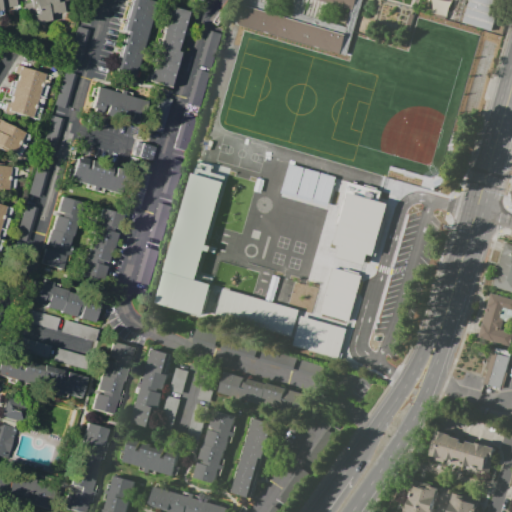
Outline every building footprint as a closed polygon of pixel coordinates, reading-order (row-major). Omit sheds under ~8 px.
[(0,0),(17,0),(19,8),(2,11),(2,15),(0,15),(0,0)] [(68,0),(71,8),(63,10),(64,12),(57,14),(57,17),(50,19),(51,20),(43,23),(35,26),(34,23),(29,25),(23,2),(30,0),(68,0)] [(136,0),(152,0),(159,2),(138,78),(116,72),(136,0)] [(362,0),(347,55),(337,53),(338,52),(240,25),(246,4),(344,32),(351,8),(322,0),(362,0)] [(445,0),(431,0),(431,13),(447,16),(452,1),(445,0)] [(459,0),(453,20),(493,33),(503,0),(459,0)] [(171,7),(186,11),(175,50),(182,52),(173,88),(151,82),(171,7)] [(406,27),(410,14),(414,15),(410,28),(406,27)] [(78,27),(88,29),(78,65),(68,62),(78,27)] [(208,30),(221,34),(211,69),(198,65),(208,30)] [(223,62),(252,70),(257,55),(228,47),(223,62)] [(252,74),(223,64),(213,95),(242,104),(252,74)] [(16,65),(50,76),(37,120),(13,113),(13,115),(3,112),(6,101),(9,102),(11,96),(7,95),(12,79),(16,81),(18,76),(16,75),(17,73),(14,72),(16,65)] [(196,70),(209,73),(199,108),(186,105),(196,70)] [(64,71),(76,74),(65,112),(53,109),(64,71)] [(99,87),(113,91),(114,88),(130,93),(130,96),(147,101),(146,104),(149,105),(145,121),(141,120),(140,124),(129,121),(131,116),(127,115),(126,120),(104,114),(106,109),(102,108),(101,113),(87,109),(93,88),(98,90),(99,87)] [(320,106),(262,91),(255,116),(314,131),(320,106)] [(158,96),(171,100),(162,134),(149,130),(158,96)] [(415,168),(445,176),(462,114),(432,106),(415,168)] [(183,114),(196,118),(186,153),(173,149),(183,114)] [(51,115),(62,119),(52,153),(41,150),(51,115)] [(0,121),(29,136),(19,157),(4,150),(3,151),(0,149),(0,121)] [(137,140),(157,147),(152,161),(132,155),(134,151),(132,150),(133,145),(135,146),(137,140)] [(170,158),(183,162),(173,196),(161,192),(170,158)] [(37,160),(49,163),(39,200),(27,197),(37,160)] [(76,163),(86,165),(85,169),(88,170),(89,166),(110,172),(109,176),(113,178),(114,173),(126,176),(121,194),(103,189),(102,192),(84,188),(86,184),(72,180),(76,163)] [(288,163),(303,167),(294,196),(279,192),(288,163)] [(0,165),(16,167),(13,191),(0,189),(0,165)] [(304,167),(319,172),(310,201),(295,197),(304,167)] [(320,172),(335,177),(327,206),(312,202),(320,172)] [(140,173),(149,176),(140,211),(130,208),(140,173)] [(153,307),(193,174),(223,183),(194,279),(212,284),(201,321),(153,307)] [(350,192),(388,203),(373,253),(367,252),(363,263),(336,255),(339,247),(334,245),(350,192)] [(61,196),(85,203),(77,229),(74,228),(72,238),(70,237),(68,244),(72,245),(67,262),(63,261),(61,270),(39,263),(50,229),(61,196)] [(259,197),(250,226),(317,245),(325,216),(259,197)] [(157,203),(167,205),(157,241),(147,238),(157,203)] [(0,204),(12,208),(0,246),(0,204)] [(25,204),(34,207),(25,242),(15,239),(25,204)] [(101,208),(122,214),(117,229),(113,228),(111,232),(116,233),(107,263),(101,261),(99,265),(105,267),(101,280),(81,274),(84,265),(81,264),(85,250),(88,251),(93,233),(91,232),(96,217),(98,217),(101,208)] [(511,245),(505,243),(492,287),(510,293),(511,292),(511,245)] [(144,247),(154,250),(144,285),(135,282),(144,247)] [(332,270),(363,279),(350,324),(319,316),(332,270)] [(33,282),(41,284),(42,280),(49,282),(58,285),(57,289),(74,293),(75,291),(88,295),(88,297),(100,301),(94,323),(78,318),(79,313),(75,312),(74,317),(58,313),(59,310),(44,306),(46,302),(43,301),(42,301),(40,308),(27,304),(33,282)] [(223,291),(297,313),(288,342),(214,320),(223,291)] [(490,293),(511,299),(511,310),(501,307),(498,317),(503,319),(500,329),(511,333),(509,346),(478,337),(490,293)] [(25,308),(60,318),(56,331),(21,321),(25,308)] [(301,317),(348,330),(339,360),(293,348),(301,317)] [(64,320),(99,330),(95,342),(61,332),(64,320)] [(198,330),(219,336),(216,347),(195,341),(198,330)] [(16,336),(51,346),(47,358),(12,348),(16,336)] [(224,338),(258,348),(255,358),(221,348),(224,338)] [(112,342),(132,349),(129,357),(133,358),(128,374),(125,373),(122,381),(121,380),(118,390),(122,391),(117,407),(114,406),(111,415),(91,409),(95,394),(99,395),(101,391),(97,390),(106,361),(111,362),(112,358),(107,356),(112,342)] [(55,347),(90,357),(87,369),(52,359),(55,347)] [(262,350),(297,360),(295,369),(260,359),(262,350)] [(154,351),(170,355),(165,374),(169,375),(164,390),(158,389),(157,392),(163,394),(159,409),(154,407),(148,427),(133,423),(135,416),(132,415),(134,409),(136,410),(141,394),(136,392),(141,377),(146,379),(151,363),(147,362),(149,356),(152,357),(154,351)] [(492,352),(509,357),(500,389),(483,384),(492,352)] [(0,356),(0,376),(7,378),(6,380),(24,385),(25,382),(49,389),(48,392),(65,397),(66,394),(80,399),(86,378),(1,353),(0,356)] [(296,372),(303,375),(305,371),(319,376),(322,366),(300,359),(296,372)] [(207,366),(219,369),(210,402),(197,399),(207,366)] [(176,367),(189,371),(182,395),(170,391),(176,367)] [(225,371),(297,391),(291,413),(219,393),(225,371)] [(168,396),(180,399),(171,432),(158,429),(168,396)] [(196,404),(208,407),(198,440),(186,437),(196,404)] [(0,455),(2,456),(7,458),(15,431),(21,412),(19,411),(2,405),(0,411),(0,455)] [(215,411),(235,417),(232,426),(236,427),(231,443),(228,442),(226,450),(224,450),(221,458),(225,459),(220,476),(217,475),(215,484),(194,478),(199,463),(203,464),(204,460),(199,459),(204,444),(205,444),(210,430),(214,431),(216,427),(211,426),(215,411)] [(254,419),(274,425),(264,459),(260,458),(249,498),(232,493),(235,486),(233,485),(234,480),(236,480),(240,466),(238,465),(240,459),(242,460),(246,447),(244,447),(246,441),(247,442),(251,430),(249,430),(251,424),(252,424),(254,419)] [(85,423),(105,429),(102,442),(105,443),(100,458),(97,457),(94,471),(96,471),(92,484),(95,485),(90,503),(86,502),(83,511),(76,511),(62,508),(67,489),(72,490),(74,485),(70,484),(75,466),(72,465),(77,446),(82,447),(83,442),(80,441),(85,423)] [(323,426),(335,435),(315,464),(302,455),(323,426)] [(438,431),(451,435),(451,436),(476,444),(476,442),(494,448),(491,459),(488,458),(484,471),(465,466),(464,468),(449,463),(450,461),(445,460),(444,462),(430,458),(438,431)] [(131,441),(133,441),(133,440),(140,442),(139,446),(143,447),(144,443),(151,445),(151,447),(157,449),(157,447),(165,449),(164,453),(168,454),(169,450),(176,452),(176,454),(178,455),(175,466),(180,467),(178,475),(173,474),(173,475),(157,471),(156,475),(139,470),(140,466),(125,462),(125,459),(121,457),(123,449),(128,451),(131,441)] [(277,494),(289,502),(309,473),(297,465),(277,494)] [(0,473),(0,496),(23,503),(24,500),(28,501),(28,504),(51,510),(58,485),(31,478),(30,481),(0,473)] [(114,476),(137,484),(133,497),(127,496),(126,500),(131,502),(128,511),(102,511),(103,509),(105,510),(108,501),(103,499),(108,483),(112,484),(114,476)] [(405,511),(413,486),(426,490),(427,485),(440,489),(433,511),(405,511)] [(156,488),(183,496),(184,493),(201,497),(200,500),(229,508),(228,511),(168,511),(169,509),(151,505),(156,488)] [(448,511),(454,493),(464,496),(463,500),(478,504),(475,511),(448,511)]
